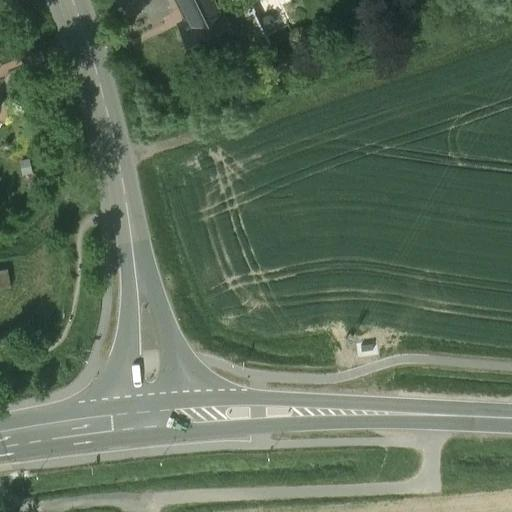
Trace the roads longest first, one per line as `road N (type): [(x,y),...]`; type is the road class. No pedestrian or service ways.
road 1 (tertiary): [(158,418),(119,164),(72,0)]
road 2 (secondary): [(158,418),(316,412),(511,419)]
road 3 (secondary): [(0,437),(158,418)]
